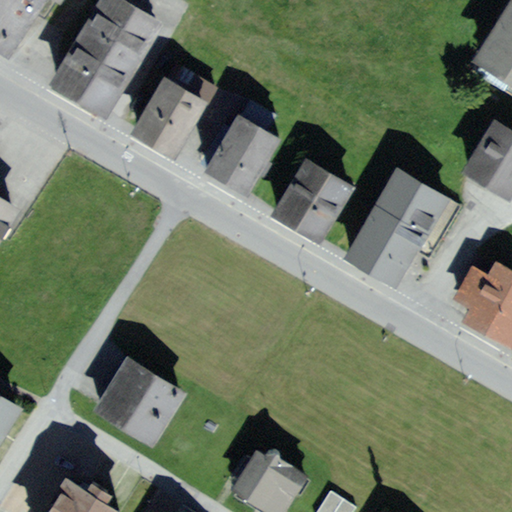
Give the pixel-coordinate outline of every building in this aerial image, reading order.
[(0,0),(0,44),(1,46),(10,47),(39,0),(0,0)] [(164,30),(117,0),(100,0),(45,85),(104,122),(138,71),(164,30)] [(511,3),(505,0),(504,0),(466,72),(511,96),(511,3)] [(210,103),(166,78),(133,136),(177,161),(198,124),(210,103)] [(283,143),(238,117),(227,136),(204,175),(249,201),(283,143)] [(511,135),(492,124),(462,175),(508,203),(511,195),(511,135)] [(356,193),(304,159),(267,216),(319,249),(345,208),(356,193)] [(451,202),(396,171),(343,263),(379,284),(396,255),(400,258),(414,265),(451,202)] [(0,227),(12,209),(0,201),(0,227)] [(511,344),(511,267),(493,257),(486,271),(468,261),(447,298),(463,307),(456,321),(499,345),(508,350),(511,344)] [(183,391),(122,353),(89,405),(150,443),(183,391)] [(0,425),(12,406),(0,397),(0,425)] [(270,511),(298,468),(260,444),(231,490),(267,511),(270,511)] [(80,480),(66,471),(39,511),(116,511),(121,506),(105,495),(110,487),(93,476),(87,485),(80,480)] [(348,511),(352,506),(330,492),(317,511),(348,511)]
